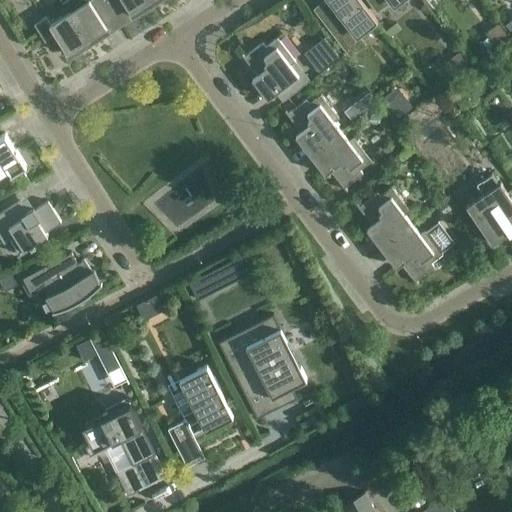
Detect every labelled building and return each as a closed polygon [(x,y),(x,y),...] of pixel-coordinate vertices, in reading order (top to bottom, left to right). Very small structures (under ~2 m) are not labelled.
[(64,0),(62,1),(69,12),(88,42),(108,29),(106,27),(118,19),(105,0),(64,0)] [(150,0),(105,0),(118,19),(130,12),(132,14),(152,2),(150,0)] [(322,0),(313,8),(349,55),(365,42),(357,33),(375,19),(376,21),(377,21),(361,0),(322,0)] [(367,0),(376,11),(390,0),(391,0),(394,3),(397,0),(367,0)] [(88,42),(69,12),(50,23),(45,16),(34,24),(45,41),(55,34),(68,55),(88,42)] [(242,52),(241,53),(263,82),(261,84),(269,96),(297,74),(290,64),(295,60),(277,37),(265,45),(262,42),(245,55),(242,52)] [(304,141),(312,152),(340,130),(333,121),(338,117),(320,93),(309,102),(306,98),(288,112),(285,109),(284,110),(307,139),(304,141)] [(340,130),(312,152),(321,163),(323,161),(346,190),(347,189),(344,186),(362,172),(359,168),(371,159),(353,136),(348,140),(340,130)] [(0,135),(0,173),(8,168),(11,173),(10,174),(10,175),(26,165),(5,132),(0,135)] [(466,204),(491,242),(509,230),(504,222),(511,216),(511,199),(500,181),(498,182),(491,172),(476,183),(482,193),(466,204)] [(375,234),(384,245),(412,223),(404,214),(409,210),(391,186),(380,195),(377,191),(359,205),(357,202),(356,203),(378,232),(375,234)] [(26,210),(20,200),(0,212),(0,236),(3,242),(15,235),(24,249),(30,245),(31,247),(36,244),(35,242),(47,235),(45,231),(61,221),(48,201),(34,209),(33,206),(26,210)] [(412,223),(384,245),(392,256),(395,254),(417,283),(418,282),(416,279),(434,265),(431,261),(442,252),(424,229),(419,233),(412,223)] [(100,283),(94,267),(91,269),(84,258),(77,262),(71,251),(50,263),(50,262),(22,277),(31,293),(44,283),(56,309),(63,307),(67,305),(74,302),(78,300),(84,296),(90,292),(96,287),(100,283)] [(197,299),(252,271),(243,253),(188,281),(197,299)] [(12,271),(0,276),(0,278),(6,289),(18,283),(12,271)] [(306,378),(273,313),(218,340),(245,395),(247,394),(276,379),(282,390),(291,385),(291,386),(306,378)] [(179,378),(204,428),(205,429),(232,415),(206,364),(179,378)] [(155,453),(130,402),(108,413),(107,412),(85,423),(85,424),(82,426),(89,440),(90,440),(92,444),(117,432),(128,454),(133,464),(155,453)] [(176,444),(193,435),(185,419),(168,428),(176,444)] [(116,471),(127,494),(138,489),(127,466),(116,471)] [(344,511),(375,511),(364,491),(340,504),(344,511)] [(452,511),(444,497),(417,511),(452,511)]
